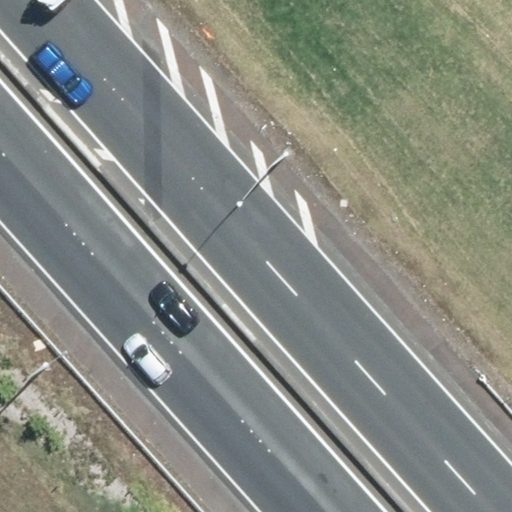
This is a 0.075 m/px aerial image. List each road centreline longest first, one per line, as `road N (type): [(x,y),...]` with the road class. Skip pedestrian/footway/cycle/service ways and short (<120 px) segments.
road 1 (motorway): [(49,0),(507,511)]
road 2 (motorway): [(347,511),(0,122)]
